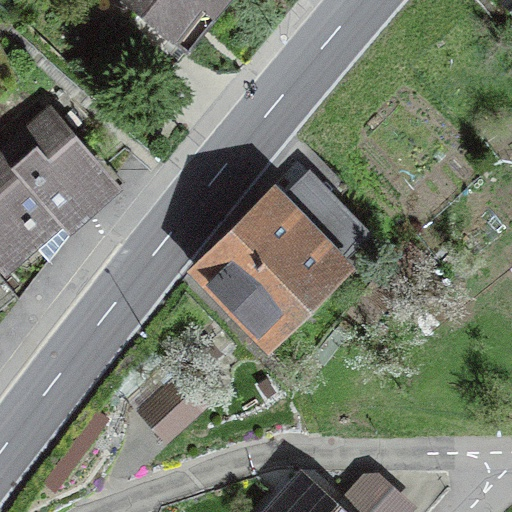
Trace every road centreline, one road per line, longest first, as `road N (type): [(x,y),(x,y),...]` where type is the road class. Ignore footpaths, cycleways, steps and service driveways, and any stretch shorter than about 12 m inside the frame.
road 1 (secondary): [(363,0),(0,454)]
road 2 (residential): [(149,511),(253,471),(511,463)]
